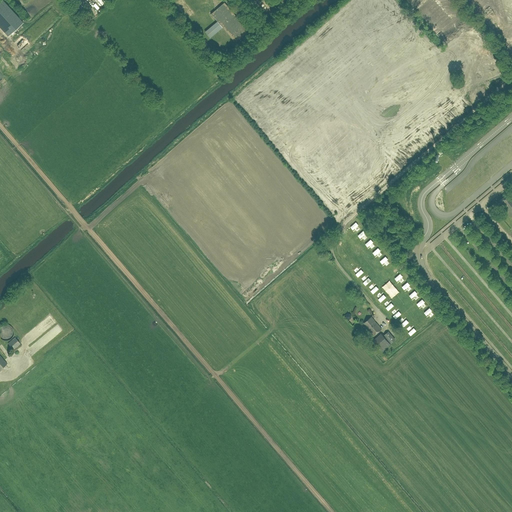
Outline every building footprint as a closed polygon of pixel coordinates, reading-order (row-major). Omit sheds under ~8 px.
[(3,0),(0,2),(0,27),(8,36),(23,23),(3,0)] [(91,0),(89,0),(96,9),(97,7),(91,0)] [(267,8),(259,0),(254,0),(264,11),(267,8)] [(235,43),(249,31),(224,2),(210,14),(235,43)] [(455,45),(474,39),(472,34),(453,40),(455,45)] [(469,51),(471,60),(489,57),(488,48),(469,51)] [(506,144),(502,147),(507,153),(510,150),(506,144)] [(511,198),(508,193),(499,201),(511,218),(511,217),(511,198)] [(357,222),(351,228),(353,231),(359,225),(357,222)] [(363,230),(357,235),(360,238),(366,233),(363,230)] [(370,238),(364,244),(367,247),(373,241),(370,238)] [(378,247),(372,253),(375,255),(381,250),(378,247)] [(386,256),(379,261),(382,264),(388,259),(386,256)] [(361,269),(355,274),(357,277),(363,272),(361,269)] [(400,273),(394,278),(397,281),(403,276),(400,273)] [(369,277),(363,282),(365,285),(371,280),(369,277)] [(408,281),(402,287),(404,289),(410,284),(408,281)] [(376,286),(370,291),(373,294),(379,289),(376,286)] [(415,290),(409,295),(411,298),(417,293),(415,290)] [(384,295),(378,300),(380,303),(386,297),(384,295)] [(422,298),(416,304),(418,306),(425,301),(422,298)] [(391,302),(385,308),(388,310),(394,305),(391,302)] [(430,307),(424,313),(426,316),(432,310),(430,307)] [(399,311),(392,316),(395,319),(401,314),(399,311)] [(382,329),(371,317),(364,323),(374,336),(382,329)] [(407,319),(401,325),(403,327),(410,322),(407,319)] [(414,327),(408,333),(410,336),(416,330),(414,327)] [(391,343),(395,340),(388,331),(384,335),(391,343)] [(382,351),(390,345),(381,334),(374,340),(382,351)] [(13,350),(21,344),(15,337),(8,343),(13,350)]
